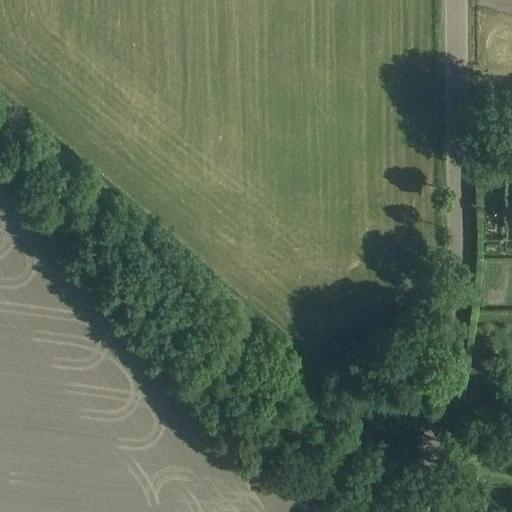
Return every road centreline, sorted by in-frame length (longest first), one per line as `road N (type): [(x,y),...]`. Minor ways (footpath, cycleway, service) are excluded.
road 1 (track): [(0,100),(311,392),(438,419)]
road 2 (tertiary): [(419,511),(452,321),(456,0)]
